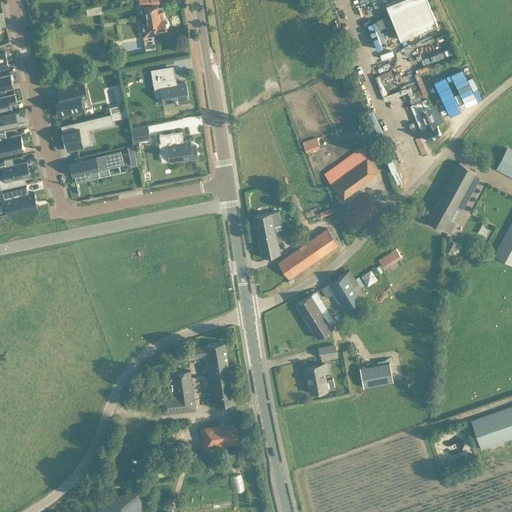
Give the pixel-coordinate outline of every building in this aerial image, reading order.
[(138,0),(140,5),(143,5),(145,17),(147,17),(147,20),(140,21),(142,35),(157,32),(156,29),(166,28),(166,26),(168,25),(167,20),(165,19),(165,18),(164,18),(162,10),(158,11),(157,8),(158,8),(157,4),(155,5),(155,3),(159,2),(158,0),(138,0)] [(427,0),(395,0),(386,4),(400,39),(437,24),(427,0)] [(97,6),(90,7),(91,14),(98,13),(97,6)] [(373,22),(376,30),(385,26),(382,18),(373,22)] [(155,41),(145,43),(146,50),(156,48),(155,41)] [(0,74),(2,74),(1,73),(0,67),(0,66),(8,65),(5,51),(0,52),(0,74)] [(187,91),(185,82),(177,84),(176,77),(161,80),(158,68),(151,69),(152,79),(153,79),(154,88),(161,87),(162,89),(164,103),(175,101),(177,101),(177,100),(188,98),(186,91),(187,91)] [(415,72),(422,96),(428,94),(420,70),(415,72)] [(0,87),(13,85),(12,80),(14,80),(12,73),(10,74),(10,72),(2,74),(0,74),(0,87)] [(440,84),(446,94),(456,88),(449,78),(440,84)] [(60,99),(55,101),(58,115),(84,109),(81,98),(87,97),(83,81),(57,88),(59,95),(60,99)] [(0,112),(1,113),(0,108),(0,106),(10,104),(9,102),(16,100),(14,91),(0,93),(0,112)] [(422,101),(411,105),(414,112),(420,110),(427,125),(421,128),(422,130),(426,140),(432,137),(432,138),(435,137),(435,136),(441,133),(437,125),(433,116),(439,113),(435,104),(429,106),(426,99),(422,101)] [(125,104),(110,107),(112,113),(126,110),(125,104)] [(1,113),(0,112),(0,128),(19,125),(15,109),(1,113)] [(94,117),(61,125),(63,134),(63,133),(64,133),(64,137),(63,137),(66,149),(92,143),(89,129),(96,128),(94,117)] [(409,126),(422,154),(427,152),(414,124),(409,126)] [(150,138),(147,126),(131,129),(134,142),(150,138)] [(0,155),(24,149),(21,134),(6,137),(5,131),(0,132),(0,155)] [(182,131),(160,134),(161,142),(168,141),(171,161),(198,156),(196,143),(187,145),(186,140),(184,141),(182,131)] [(302,142),(306,153),(320,148),(316,137),(302,142)] [(361,146),(324,173),(336,192),(337,194),(341,199),(342,199),(377,173),(380,171),(361,146)] [(497,167),(510,174),(511,175),(511,150),(507,148),(497,167)] [(73,167),(73,168),(74,175),(76,182),(89,179),(88,172),(109,167),(124,164),(121,150),(84,159),(75,161),(75,162),(77,167),(74,168),(73,167)] [(6,165),(5,163),(1,164),(2,167),(4,175),(0,176),(0,184),(1,187),(0,187),(0,188),(26,183),(25,177),(31,176),(27,160),(6,165)] [(459,162),(427,220),(436,225),(444,230),(447,232),(449,233),(455,223),(448,219),(456,206),(462,210),(480,179),(478,178),(473,174),(475,170),(468,167),(459,162)] [(27,186),(2,191),(7,215),(38,207),(34,192),(28,193),(27,186)] [(354,206),(341,217),(354,231),(379,210),(365,193),(352,204),(354,206)] [(338,200),(334,203),(338,217),(342,215),(343,214),(340,210),(345,206),(341,199),(337,194),(335,196),(338,200)] [(285,239),(279,210),(253,215),(262,257),(280,253),(278,241),(285,239)] [(511,222),(497,250),(511,257),(511,222)] [(338,244),(327,228),(278,262),(288,278),(338,244)] [(452,253),(453,254),(458,244),(450,239),(445,250),(443,254),(450,257),(452,253)] [(378,260),(384,268),(401,257),(396,248),(378,260)] [(372,269),(362,275),(368,285),(379,279),(372,269)] [(327,284),(327,285),(321,288),(327,298),(333,294),(342,310),(365,296),(360,287),(364,284),(359,276),(355,279),(350,270),(327,284)] [(459,276),(447,277),(448,286),(460,285),(459,276)] [(311,293),(296,303),(317,337),(333,328),(311,293)] [(178,350),(174,351),(175,360),(179,360),(189,358),(208,355),(214,391),(208,392),(210,406),(216,405),(224,404),(234,402),(226,352),(224,341),(206,344),(206,345),(178,350)] [(321,357),(337,354),(335,345),(319,348),(321,357)] [(360,367),(363,387),(393,381),(389,362),(360,367)] [(327,372),(325,363),(305,367),(310,393),(334,388),(333,379),(326,380),(324,372),(327,372)] [(174,394),(163,395),(166,414),(190,410),(189,401),(194,400),(190,370),(172,372),(172,379),(168,380),(167,373),(169,392),(174,392),(174,394)] [(480,449),(511,437),(511,405),(470,420),(480,449)] [(238,421),(228,423),(200,426),(203,451),(231,447),(241,445),(238,421)] [(234,492),(245,490),(242,474),(231,477),(234,492)] [(144,511),(140,490),(96,497),(98,511),(144,511)]
